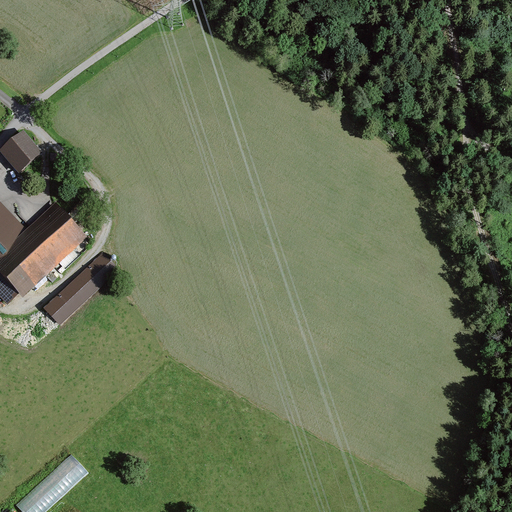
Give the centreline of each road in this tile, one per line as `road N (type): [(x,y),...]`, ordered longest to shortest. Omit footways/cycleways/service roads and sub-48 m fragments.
road 1 (track): [(444,0),(468,133),(464,192),(511,324)]
road 2 (unclassified): [(180,0),(69,74),(0,141)]
